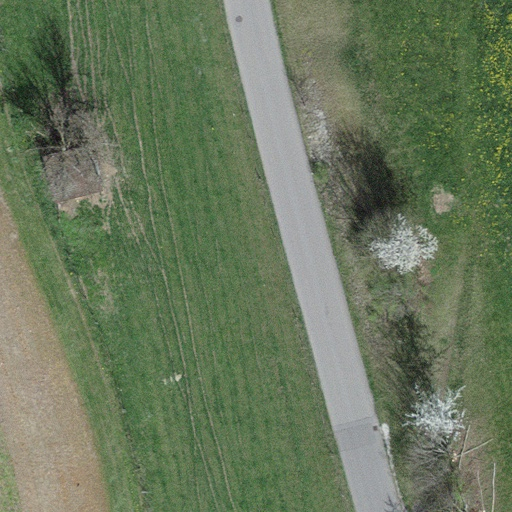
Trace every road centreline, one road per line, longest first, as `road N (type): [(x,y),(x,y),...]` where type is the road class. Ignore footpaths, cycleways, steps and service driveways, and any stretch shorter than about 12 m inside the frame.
road 1 (unclassified): [(389,511),(247,0)]
road 2 (track): [(0,116),(24,209),(91,355),(131,511)]
